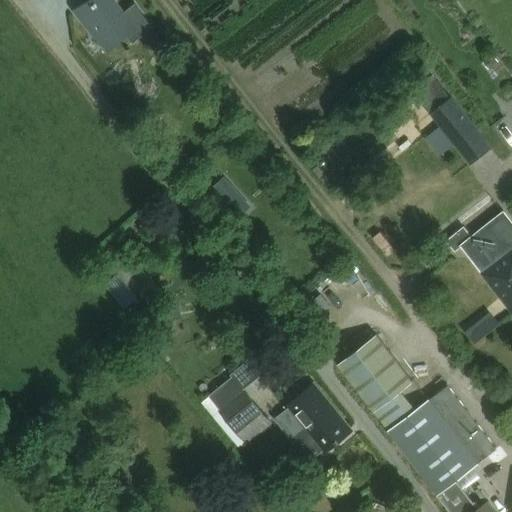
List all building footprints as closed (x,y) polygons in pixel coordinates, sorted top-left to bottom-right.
[(89,4),(78,13),(94,33),(108,50),(132,30),(139,39),(153,27),(134,3),(121,13),(109,0),(94,0),(93,1),(88,4),(89,4)] [(475,164),(499,146),(460,95),(437,113),(475,164)] [(228,206),(240,195),(224,178),(212,189),(228,206)] [(463,229),(448,241),(456,251),(462,246),(511,309),(511,222),(504,212),(471,238),(463,229)] [(466,321),(476,340),(506,324),(497,309),(489,314),(486,310),(466,321)] [(416,409),(402,391),(413,382),(376,335),(338,365),(451,511),(495,511),(487,502),(478,509),(457,481),(497,450),(448,386),(430,400),(429,399),(416,409)] [(232,377),(208,396),(246,443),(270,424),(232,377)] [(285,407),(323,455),(353,431),(314,383),(285,407)]
